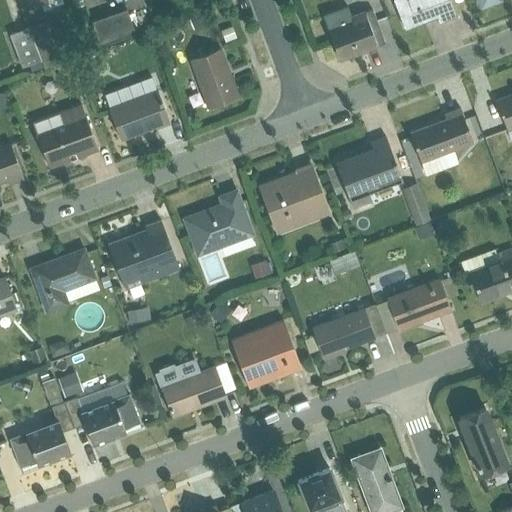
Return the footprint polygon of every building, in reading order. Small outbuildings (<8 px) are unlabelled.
[(392,0),(403,32),(453,15),(447,0),(392,0)] [(475,0),(480,11),(511,0),(475,0)] [(103,49),(135,35),(123,8),(92,22),(103,49)] [(335,62),(382,44),(369,9),(349,16),(351,21),(323,31),(335,62)] [(40,22),(6,35),(22,74),(56,61),(40,22)] [(207,109),(238,97),(219,49),(189,61),(207,109)] [(119,143),(169,125),(153,79),(102,97),(119,143)] [(510,137),(511,136),(511,98),(497,105),(510,137)] [(47,170),(94,154),(78,106),(31,122),(47,170)] [(423,170),(472,149),(457,112),(407,134),(423,170)] [(0,185),(20,177),(5,140),(0,141),(0,185)] [(350,203),(400,184),(384,142),(333,161),(350,203)] [(278,234),(325,216),(307,168),(259,187),(278,234)] [(415,182),(401,187),(417,238),(432,233),(415,182)] [(199,258),(253,239),(235,188),(180,208),(199,258)] [(126,291),(175,272),(157,224),(107,243),(126,291)] [(95,281),(85,248),(26,266),(40,313),(69,304),(65,290),(95,281)] [(332,271),(358,265),(355,250),(329,256),(332,271)] [(477,303),(511,289),(511,264),(508,254),(464,272),(477,303)] [(254,279),(271,272),(264,258),(248,265),(254,279)] [(0,316),(14,311),(2,278),(0,278),(0,316)] [(398,330),(447,312),(434,278),(385,296),(398,330)] [(322,358),(373,339),(360,305),(309,324),(322,358)] [(248,388),(300,368),(282,323),(231,344),(248,388)] [(172,418),(224,400),(209,359),(157,378),(172,418)] [(216,364),(224,387),(231,384),(223,362),(216,364)] [(63,395),(79,390),(73,371),(56,376),(63,395)] [(90,446),(143,427),(126,379),(73,398),(90,446)] [(481,481),(509,470),(486,407),(457,417),(481,481)] [(19,472),(67,455),(50,408),(2,425),(19,472)] [(368,511),(393,511),(403,508),(380,447),(349,458),(368,511)] [(307,511),(335,504),(326,472),(297,480),(307,511)] [(244,511),(278,511),(272,490),(241,500),(244,511)]
